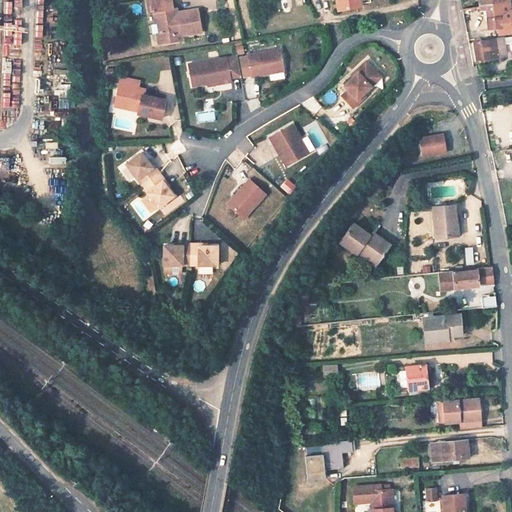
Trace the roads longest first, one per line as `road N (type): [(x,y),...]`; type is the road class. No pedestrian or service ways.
road 1 (tertiary): [(227,414),(243,344),(274,268),(403,104)]
road 2 (unclassified): [(0,267),(183,396),(227,414)]
road 3 (residential): [(506,289),(468,105)]
road 4 (unknown): [(511,439),(379,453),(356,478)]
